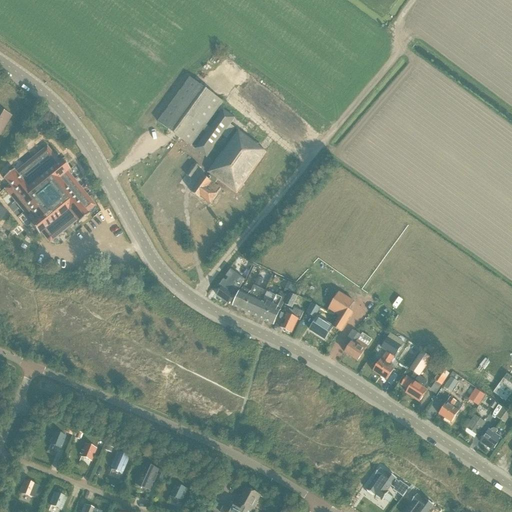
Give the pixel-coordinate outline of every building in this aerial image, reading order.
[(202,131),(206,133),(210,128),(206,126),(223,102),(190,78),(157,122),(191,146),(202,131)] [(0,132),(10,116),(0,110),(0,109),(0,132)] [(223,110),(210,128),(206,133),(194,149),(207,158),(214,149),(219,153),(228,139),(235,128),(230,125),(235,118),(223,110)] [(200,199),(201,198),(210,204),(217,194),(221,189),(214,185),(217,180),(237,194),(266,153),(258,147),(260,144),(238,130),(207,173),(210,175),(209,177),(211,178),(209,180),(209,181),(203,177),(192,193),(200,199)] [(13,170),(3,179),(3,180),(8,186),(4,189),(32,224),(30,225),(30,224),(29,225),(38,236),(39,235),(40,233),(49,244),(77,221),(78,223),(78,224),(89,215),(88,215),(87,213),(95,206),(67,172),(69,171),(70,171),(61,160),(60,161),(61,161),(59,162),(50,151),(47,147),(15,173),(13,171),(14,171),(13,170)] [(194,163),(185,175),(192,179),(200,167),(194,163)] [(100,263),(99,271),(110,272),(111,265),(100,263)] [(222,288),(217,296),(229,305),(236,295),(238,291),(244,279),(230,270),(225,277),(227,278),(225,281),(223,280),(219,286),(222,288)] [(288,283),(285,289),(290,292),(293,286),(288,283)] [(253,286),(250,292),(251,292),(250,294),(252,295),(244,312),(253,316),(265,291),(253,286)] [(250,294),(251,292),(250,292),(244,290),(243,293),(240,292),(233,307),(244,312),(252,295),(250,294)] [(253,316),(263,321),(267,314),(275,296),(265,291),(253,316)] [(277,297),(275,296),(267,314),(263,321),(273,325),(286,297),(279,293),(277,297)] [(332,327),(341,332),(353,313),(349,311),(354,302),(339,293),(328,311),(339,317),(332,327)] [(289,294),(284,305),(292,308),(297,297),(289,294)] [(314,305),(309,314),(315,318),(321,309),(314,305)] [(304,312),(294,308),(293,311),(289,309),(287,314),(280,329),(285,331),(286,332),(289,333),(290,333),(292,334),(298,320),(299,321),(304,312)] [(317,318),(309,331),(325,340),(333,328),(317,318)] [(351,343),(345,354),(357,361),(368,346),(372,340),(362,334),(361,336),(352,330),(346,341),(351,343)] [(391,334),(382,348),(395,357),(405,343),(391,334)] [(428,346),(425,352),(430,356),(435,349),(428,346)] [(380,360),(373,372),(387,381),(394,370),(389,366),(395,358),(386,352),(381,361),(380,360)] [(407,377),(402,385),(408,389),(406,394),(419,402),(427,391),(423,389),(427,382),(419,377),(431,359),(421,352),(409,370),(414,373),(410,379),(407,377)] [(441,369),(433,381),(442,386),(449,374),(441,369)] [(450,377),(443,387),(451,392),(457,382),(450,377)] [(474,389),(467,399),(477,406),(484,395),(474,389)] [(450,398),(439,415),(452,423),(459,411),(462,406),(457,402),(450,398)] [(511,413),(504,408),(497,418),(505,424),(511,413)] [(485,423),(475,416),(467,428),(476,435),(485,423)] [(67,426),(64,432),(73,435),(75,429),(67,426)] [(491,430),(489,429),(480,442),(493,451),(502,438),(495,434),(497,431),(494,429),(491,430)] [(53,432),(49,444),(61,448),(65,437),(53,432)] [(107,443),(104,451),(110,453),(113,445),(107,443)] [(84,444),(80,456),(91,461),(96,449),(84,444)] [(118,452),(115,457),(110,469),(122,474),(129,457),(118,452)] [(136,481),(135,484),(150,491),(152,487),(157,476),(160,470),(144,463),(143,466),(145,467),(138,482),(136,481)] [(375,478),(366,491),(374,496),(375,495),(383,501),(388,493),(387,492),(391,486),(394,489),(393,490),(403,497),(409,488),(400,481),(399,482),(396,480),(396,479),(388,473),(388,474),(380,469),(374,477),(375,478)] [(24,481),(19,492),(31,497),(34,498),(38,486),(35,485),(24,481)] [(176,484),(171,496),(182,501),(187,490),(176,484)] [(251,511),(260,496),(246,488),(242,497),(240,496),(235,504),(233,502),(229,510),(225,507),(222,511),(251,511)] [(54,493),(49,504),(61,509),(66,497),(54,493)] [(412,504),(406,511),(428,511),(433,505),(425,499),(424,501),(417,495),(411,503),(412,504)]
